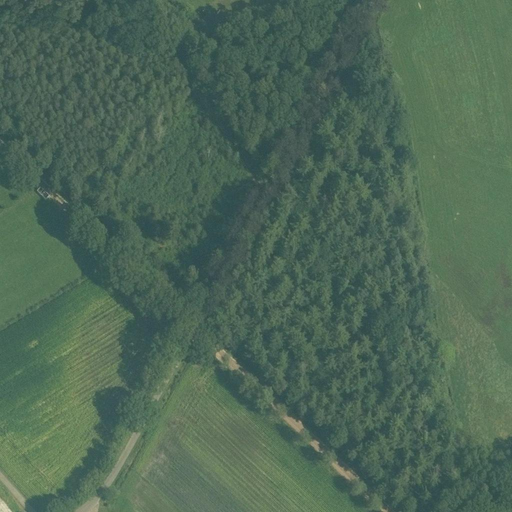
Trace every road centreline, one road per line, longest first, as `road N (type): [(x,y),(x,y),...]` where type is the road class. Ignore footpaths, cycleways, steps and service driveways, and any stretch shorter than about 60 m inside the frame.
road 1 (unclassified): [(82,511),(124,462),(370,0)]
road 2 (track): [(0,153),(384,511)]
